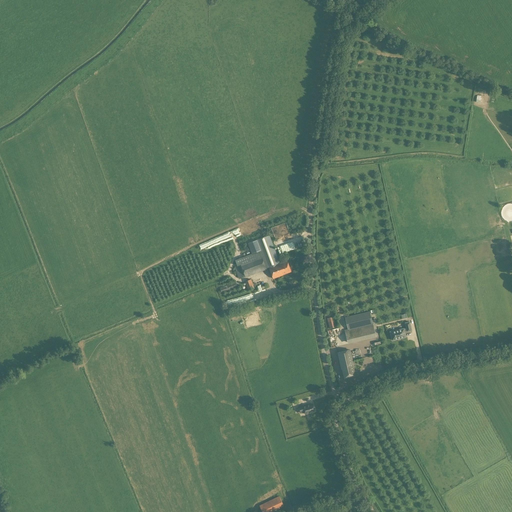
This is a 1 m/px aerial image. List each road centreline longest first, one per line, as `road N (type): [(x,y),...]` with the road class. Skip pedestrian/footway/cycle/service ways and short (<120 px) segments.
road 1 (unclassified): [(335,405),(413,371),(511,349)]
road 2 (unclassified): [(309,511),(351,486),(335,405)]
road 3 (unclassified): [(335,405),(310,288)]
